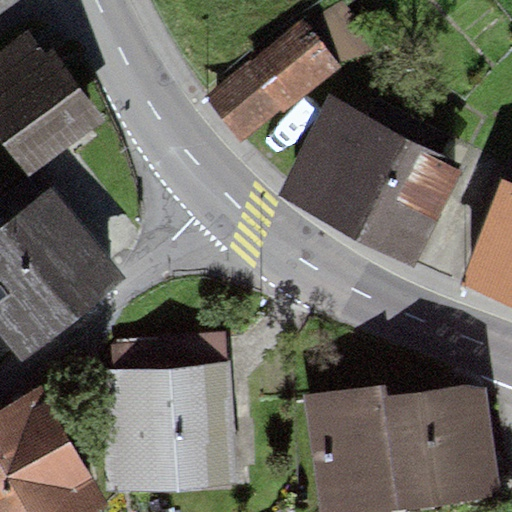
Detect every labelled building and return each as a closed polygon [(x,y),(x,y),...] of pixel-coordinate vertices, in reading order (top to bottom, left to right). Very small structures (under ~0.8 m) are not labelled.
[(299,24),(217,91),(242,125),(327,59),(299,24)] [(0,55),(0,109),(34,157),(89,118),(50,62),(39,70),(19,42),(0,55)] [(398,236),(430,175),(446,184),(456,166),(436,158),(441,150),(367,122),(334,105),(294,182),(398,236)] [(511,283),(511,189),(503,186),(470,267),(511,283)] [(0,290),(30,328),(110,264),(53,192),(0,231),(0,290)] [(104,376),(112,478),(211,473),(206,403),(217,403),(216,389),(204,390),(203,372),(224,370),(222,337),(160,341),(161,346),(115,349),(117,375),(104,376)] [(315,399),(329,497),(477,477),(464,389),(381,400),(380,390),(315,399)] [(0,511),(50,511),(89,490),(34,395),(0,414),(0,511)]
